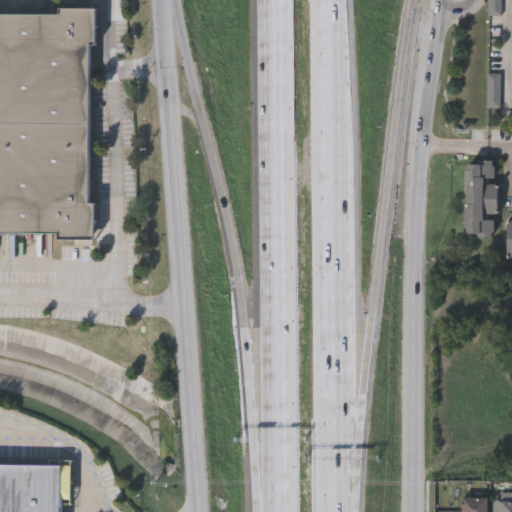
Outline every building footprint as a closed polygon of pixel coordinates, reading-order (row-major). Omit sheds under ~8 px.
[(58,232),(0,231),(0,10),(60,11),(60,5),(96,5),(96,43),(91,43),(91,199),(96,199),(96,238),(58,238),(58,232)] [(463,161),(496,161),(495,215),(494,215),(494,235),(462,235),(463,161)] [(0,511),(0,464),(70,465),(69,511),(0,511)] [(459,511),(459,496),(485,496),(485,511),(459,511)] [(511,511),(491,511),(491,499),(511,499),(511,511)]
